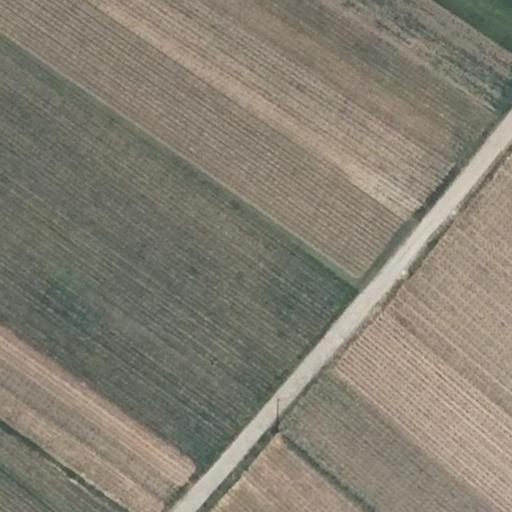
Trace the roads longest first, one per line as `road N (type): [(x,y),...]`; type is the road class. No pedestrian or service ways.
road 1 (unclassified): [(511,138),(191,511)]
road 2 (track): [(125,511),(0,421)]
